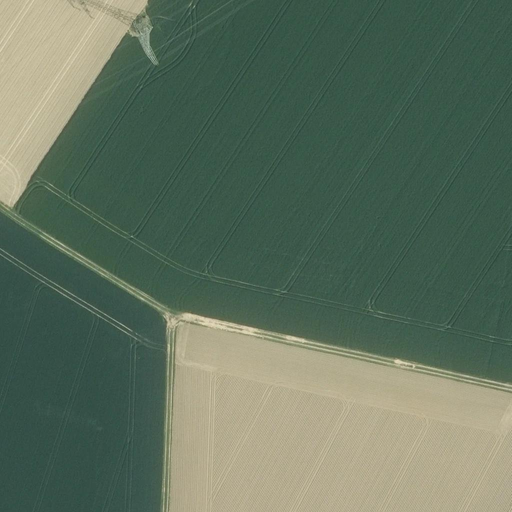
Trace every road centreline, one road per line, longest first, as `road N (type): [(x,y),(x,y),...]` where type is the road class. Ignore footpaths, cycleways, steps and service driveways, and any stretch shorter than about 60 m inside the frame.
road 1 (track): [(0,204),(174,312),(511,386)]
road 2 (track): [(174,312),(162,511)]
